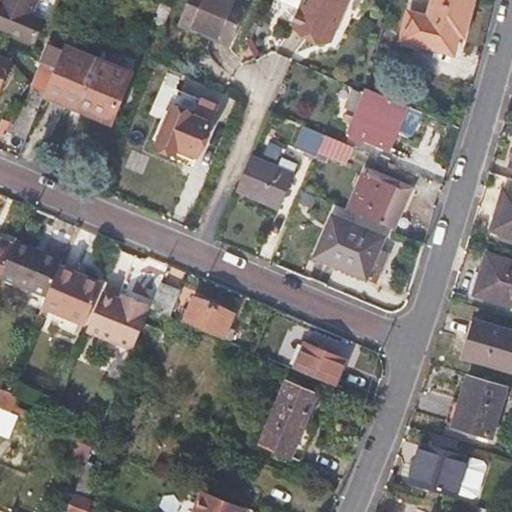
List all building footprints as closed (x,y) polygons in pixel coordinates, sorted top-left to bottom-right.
[(35,17),(41,0),(6,0),(0,14),(0,25),(37,42),(45,22),(35,17)] [(119,0),(115,10),(143,22),(149,8),(130,0),(119,0)] [(205,28),(239,43),(254,6),(239,0),(196,0),(186,26),(203,33),(205,28)] [(358,0),(285,0),(282,9),(307,20),(302,33),(339,49),(358,0)] [(466,25),(472,27),(480,0),(439,0),(434,18),(414,13),(406,40),(457,54),(463,35),(466,25)] [(469,37),(472,27),(466,25),(463,35),(469,37)] [(237,48),(239,43),(205,28),(203,33),(237,48)] [(52,46),(45,62),(48,63),(60,68),(67,51),(52,46)] [(69,47),(67,51),(60,68),(50,93),(116,121),(136,76),(69,47)] [(0,96),(14,63),(0,57),(0,96)] [(60,68),(48,63),(36,89),(49,95),(50,93),(60,68)] [(392,153),(410,107),(372,91),(353,137),(392,153)] [(195,165),(217,109),(184,96),(174,118),(170,116),(158,144),(162,146),(161,151),(195,165)] [(11,135),(29,143),(42,113),(24,105),(11,135)] [(301,152),(320,160),(323,154),(330,138),(310,129),(301,152)] [(350,166),(357,149),(330,138),(323,154),(350,166)] [(255,160),(242,192),(283,211),(297,177),(255,160)] [(348,211),(394,231),(411,189),(366,170),(348,211)] [(511,238),(511,196),(506,195),(494,233),(511,238)] [(390,258),(395,245),(339,220),(321,258),(391,289),(402,263),(390,258)] [(3,283),(18,247),(0,240),(0,287),(1,288),(3,283)] [(63,269),(65,265),(19,245),(18,247),(3,283),(49,304),(63,269)] [(511,305),(511,263),(487,256),(482,274),(475,272),(469,292),(511,305)] [(106,287),(63,269),(49,304),(48,307),(82,322),(90,325),(106,287)] [(185,293),(165,285),(155,307),(154,312),(173,320),(185,293)] [(154,312),(155,307),(135,299),(133,304),(126,301),(108,293),(92,333),(137,352),(154,312)] [(128,296),(126,301),(133,304),(135,299),(128,296)] [(239,316),(199,299),(189,323),(239,342),(244,331),(235,327),(239,316)] [(48,307),(44,316),(78,331),(82,322),(48,307)] [(511,375),(511,334),(476,324),(465,361),(511,375)] [(305,344),(294,369),(333,385),(343,359),(305,344)] [(509,389),(470,377),(454,428),(471,434),(469,439),(478,442),(480,437),(494,440),(509,389)] [(295,460),(320,398),(289,385),(264,447),(295,460)] [(486,467),(429,450),(418,485),(476,502),(483,497),(490,473),(486,467)] [(77,497),(96,505),(111,468),(92,460),(77,497)] [(243,511),(225,504),(206,496),(199,511),(243,511)] [(93,511),(95,508),(79,502),(74,511),(93,511)]
